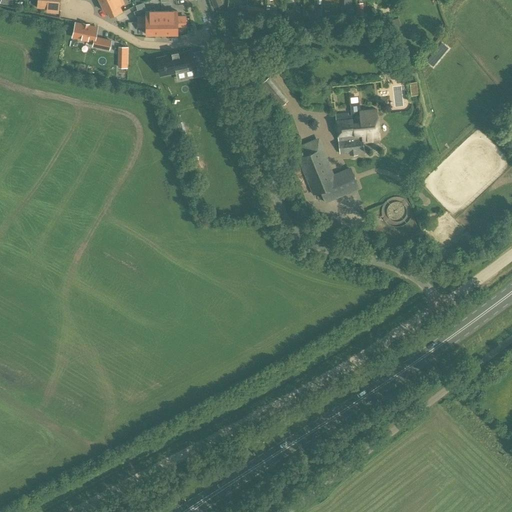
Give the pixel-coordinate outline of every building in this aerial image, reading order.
[(37,0),(37,7),(59,9),(59,0),(37,0)] [(123,3),(121,0),(102,0),(100,1),(105,12),(107,11),(110,17),(122,12),(119,5),(123,3)] [(151,8),(161,5),(161,0),(150,0),(148,1),(151,8)] [(161,11),(145,11),(145,16),(139,16),(140,23),(161,22),(161,11)] [(177,11),(161,11),(161,22),(183,22),(183,16),(177,16),(177,11)] [(140,27),(145,27),(146,34),(161,34),(161,22),(140,23),(140,27)] [(183,27),(183,22),(161,22),(161,34),(177,34),(177,27),(183,27)] [(95,38),(97,28),(75,23),(72,37),(94,41),(93,46),(109,49),(111,41),(95,38)] [(119,68),(129,68),(130,46),(119,46),(119,68)] [(191,51),(178,54),(178,53),(172,54),(172,55),(164,57),(165,63),(164,64),(164,67),(166,67),(167,73),(194,67),(194,70),(196,77),(209,74),(206,60),(194,63),(191,51)] [(278,109),(288,100),(269,77),(258,86),(278,109)] [(339,153),(363,150),(362,140),(379,138),(376,109),(359,111),(359,112),(335,114),(339,153)] [(333,174),(319,138),(298,146),(302,156),(298,157),(313,195),(318,193),(322,203),(350,191),(358,187),(350,167),(333,174)]
